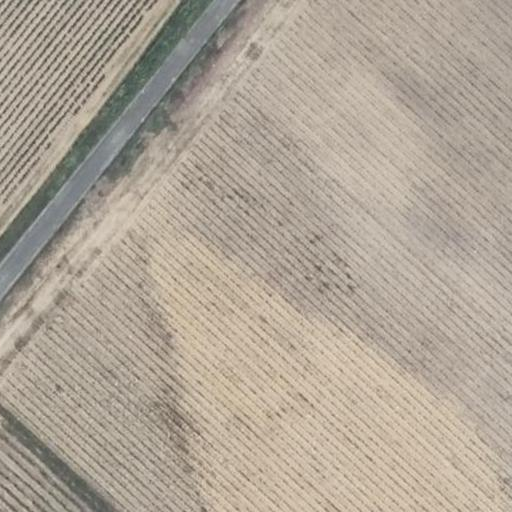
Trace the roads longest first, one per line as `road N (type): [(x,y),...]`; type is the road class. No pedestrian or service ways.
road 1 (unclassified): [(0,285),(227,0)]
road 2 (track): [(173,0),(0,235)]
road 3 (track): [(0,418),(99,511)]
